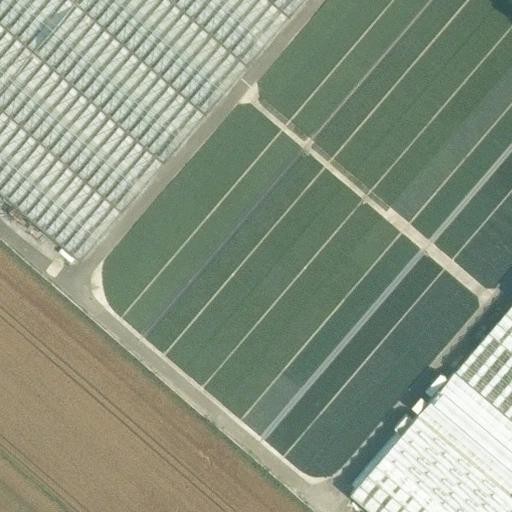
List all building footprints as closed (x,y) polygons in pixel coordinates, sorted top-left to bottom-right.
[(0,0),(0,191),(80,260),(303,0),(0,0)] [(511,303),(455,370),(511,417),(511,303)] [(290,353),(307,337),(299,328),(293,334),(286,328),(275,339),(282,346),(283,345),(290,353)] [(511,425),(452,374),(422,408),(511,484),(511,425)] [(501,511),(511,499),(511,492),(419,413),(384,454),(452,511),(501,511)] [(440,511),(379,460),(350,494),(370,511),(440,511)] [(511,511),(511,499),(501,511),(511,511)]
